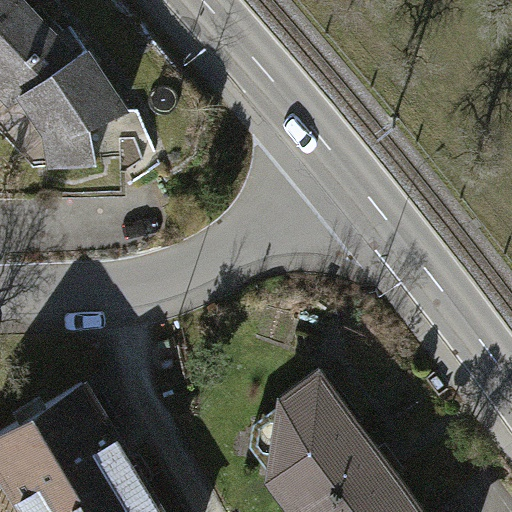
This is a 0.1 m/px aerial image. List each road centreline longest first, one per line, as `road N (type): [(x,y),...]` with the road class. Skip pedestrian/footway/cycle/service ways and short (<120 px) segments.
road 1 (residential): [(0,289),(95,287),(161,275),(224,248),(347,169)]
road 2 (secondary): [(511,382),(347,169)]
road 3 (unknown): [(95,287),(203,511)]
road 4 (secondary): [(347,169),(199,0)]
